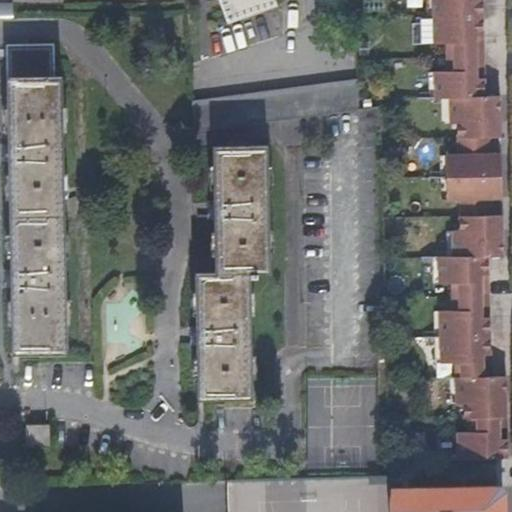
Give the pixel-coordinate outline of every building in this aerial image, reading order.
[(217,0),(224,22),(273,4),(272,0),(217,0)] [(432,0),(434,43),(447,43),(447,70),(434,71),(435,97),(449,97),(450,122),(457,122),(458,136),(500,135),(499,130),(499,118),(498,95),(483,95),(481,0),(432,0)] [(64,352),(61,173),(60,76),(52,76),(51,43),(4,45),(6,140),(0,140),(0,157),(6,157),(6,181),(8,268),(0,267),(0,284),(9,285),(10,353),(64,352)] [(355,80),(189,102),(190,131),(356,109),(355,93),(355,80)] [(203,198),(203,215),(211,215),(211,273),(192,273),(194,330),(187,330),(187,346),(195,346),(196,398),(249,397),(247,272),(267,271),(265,146),(210,148),(211,198),(203,198)] [(500,172),(500,152),(458,153),(446,154),(447,198),(459,198),(501,197),(501,195),(500,172)] [(502,225),(501,214),(459,215),(460,229),(452,229),(453,255),(438,255),(439,281),(452,281),(452,308),(440,309),(441,361),(455,361),(456,401),(463,401),(463,415),(469,415),(469,429),(457,429),(457,456),(486,455),(506,454),(506,441),(506,414),(505,393),(505,388),(505,382),(505,376),(505,372),(490,373),(487,253),(502,253),(502,252),(502,225)] [(48,425),(27,426),(28,447),(48,446),(48,425)] [(227,482),(227,511),(387,511),(387,498),(387,476),(227,482)] [(495,496),(387,498),(387,511),(500,511),(500,500),(495,496)]
